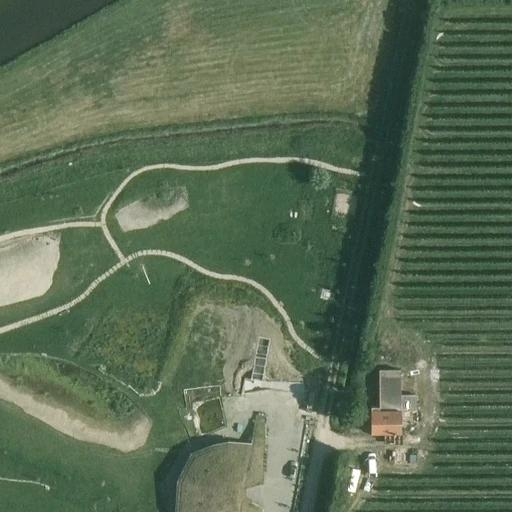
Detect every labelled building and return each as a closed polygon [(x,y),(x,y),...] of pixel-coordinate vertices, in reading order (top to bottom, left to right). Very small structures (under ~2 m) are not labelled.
[(333,154),(333,163),(351,164),(352,155),(333,154)] [(258,337),(250,380),(262,383),(269,339),(258,337)] [(379,410),(371,410),(371,433),(400,433),(400,412),(416,412),(416,395),(400,395),(400,370),(379,370),(379,410)] [(238,511),(250,447),(231,446),(231,443),(215,449),(202,459),(193,455),(181,480),(185,484),(187,508),(194,509),(195,511),(238,511)] [(413,461),(414,447),(397,447),(396,461),(413,461)] [(359,471),(344,467),(338,487),(353,491),(359,471)]
